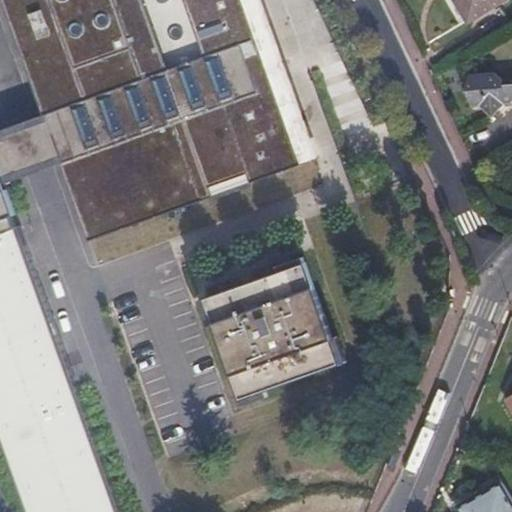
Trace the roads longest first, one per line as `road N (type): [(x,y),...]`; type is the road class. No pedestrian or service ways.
road 1 (residential): [(502,273),(363,0)]
road 2 (tertiary): [(403,511),(502,273)]
road 3 (unknown): [(141,265),(309,196)]
